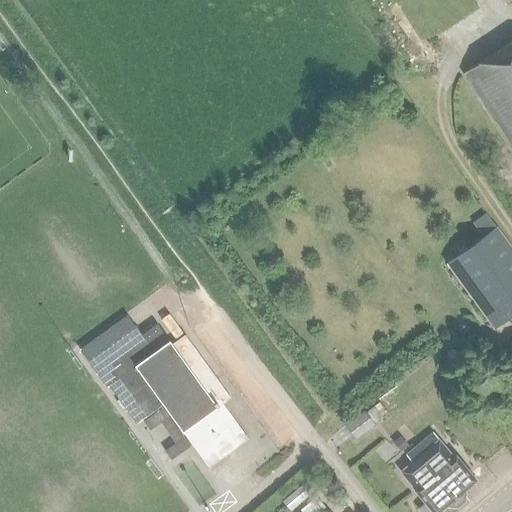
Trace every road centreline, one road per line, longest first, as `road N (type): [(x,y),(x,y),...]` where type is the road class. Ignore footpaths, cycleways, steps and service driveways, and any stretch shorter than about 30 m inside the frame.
road 1 (track): [(201,297),(0,16)]
road 2 (unclassified): [(369,511),(201,297)]
